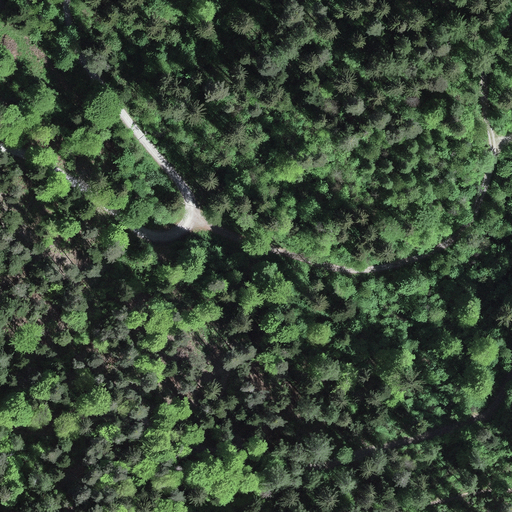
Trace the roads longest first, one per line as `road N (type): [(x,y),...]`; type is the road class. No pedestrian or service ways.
road 1 (track): [(2,427),(105,412),(184,446),(325,466),(489,412),(511,367)]
road 2 (track): [(511,19),(495,43),(484,84),(492,145),(466,230),(390,264),(343,270),(191,219)]
road 3 (track): [(191,219),(190,197),(80,58),(65,0)]
road 4 (track): [(191,219),(155,236),(60,171),(0,145)]
